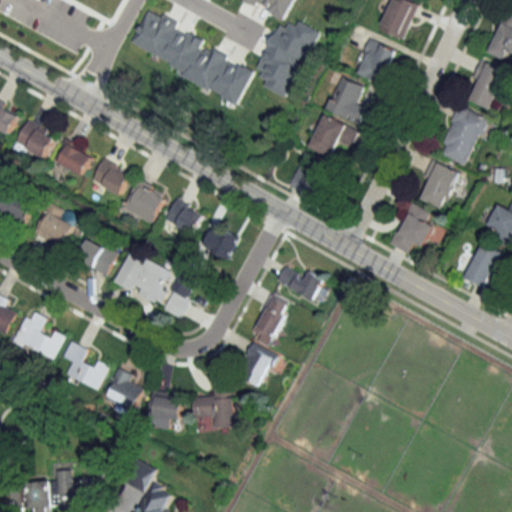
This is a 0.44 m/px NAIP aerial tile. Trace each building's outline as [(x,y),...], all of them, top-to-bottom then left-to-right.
[(294,0),(245,0),(285,19),(294,0)] [(421,4),(411,0),(395,0),(382,28),(405,38),(421,4)] [(135,42),(173,64),(171,67),(238,104),(256,72),(202,44),(205,40),(178,27),(180,22),(152,8),(135,42)] [(508,59),(511,51),(511,11),(493,52),(508,59)] [(289,97),(323,31),(295,17),(290,27),(281,22),(258,68),(269,73),(263,84),(289,97)] [(357,70),(386,83),(400,51),(371,38),(357,70)] [(494,108),(509,71),(485,61),(470,98),(494,108)] [(331,110),(364,122),(370,106),(361,103),(368,84),(344,75),(331,110)] [(0,127),(11,133),(23,111),(0,98),(0,127)] [(441,154),(470,165),(490,116),(461,104),(441,154)] [(313,147),(335,157),(341,142),(352,147),(360,129),(328,114),(313,147)] [(59,134),(32,119),(19,143),(46,158),(59,134)] [(57,160),(85,175),(96,154),(69,139),(57,160)] [(293,185),(328,198),(338,170),(303,157),(293,185)] [(123,195),(134,173),(106,158),(95,179),(123,195)] [(463,172),(438,160),(422,197),(447,208),(463,172)] [(157,222),(169,192),(139,180),(127,210),(157,222)] [(0,211),(28,223),(37,202),(7,190),(0,206),(0,211)] [(197,233),(206,211),(177,199),(168,221),(197,233)] [(429,221),(434,212),(414,202),(393,244),(411,253),(416,242),(424,246),(436,224),(429,221)] [(496,238),(511,245),(511,207),(502,203),(492,224),(501,228),(496,238)] [(64,217),(67,211),(53,204),(39,231),(73,248),(83,227),(64,217)] [(214,251),(229,260),(243,238),(229,228),(214,251)] [(121,253),(92,238),(81,259),(110,274),(121,253)] [(468,278),(490,289),(508,253),(486,242),(468,278)] [(179,270),(134,249),(118,283),(164,304),(179,270)] [(308,276),(289,265),(281,279),(317,301),(329,282),(311,271),(308,276)] [(0,328),(7,333),(17,314),(5,308),(10,299),(0,293),(0,328)] [(255,337),(275,345),(292,301),(273,293),(255,337)] [(51,318),(32,309),(17,341),(57,360),(68,336),(58,331),(55,336),(45,331),(51,318)] [(112,365),(101,361),(99,367),(87,361),(92,349),(73,341),(66,358),(75,361),(69,376),(102,389),(112,365)] [(261,386),(281,357),(259,342),(239,371),(261,386)] [(146,389),(137,384),(140,377),(122,368),(107,397),(135,411),(146,389)] [(217,416),(218,427),(236,427),(235,380),(217,381),(217,395),(196,396),(197,417),(217,416)] [(182,423),(188,396),(158,389),(152,415),(164,418),(164,419),(182,423)] [(148,493),(160,468),(135,456),(123,481),(148,493)] [(32,481),(34,511),(81,510),(80,469),(61,470),(61,480),(32,481)] [(172,511),(166,509),(174,492),(152,482),(138,511),(172,511)]
